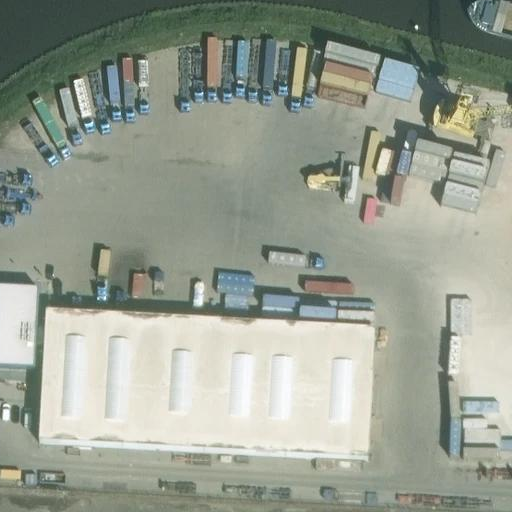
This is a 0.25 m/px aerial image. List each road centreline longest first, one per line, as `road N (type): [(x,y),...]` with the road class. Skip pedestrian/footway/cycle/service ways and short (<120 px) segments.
road 1 (unclassified): [(511,491),(28,465)]
road 2 (unknown): [(200,301),(15,276),(39,191),(68,176),(122,189)]
road 3 (unknown): [(415,328),(200,301)]
road 4 (unknown): [(415,328),(408,212),(384,139)]
road 5 (unknown): [(407,485),(415,328)]
road 6 (unknown): [(122,189),(200,301)]
